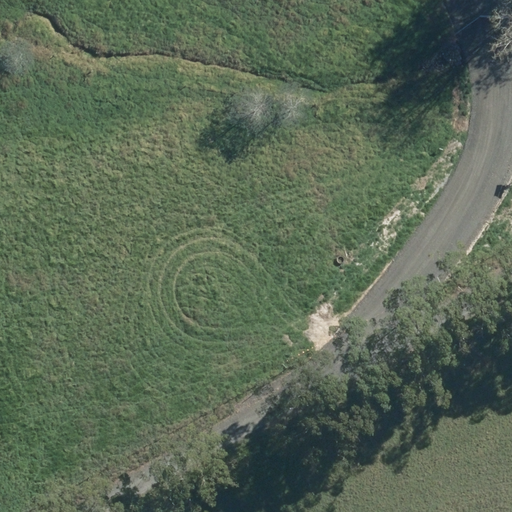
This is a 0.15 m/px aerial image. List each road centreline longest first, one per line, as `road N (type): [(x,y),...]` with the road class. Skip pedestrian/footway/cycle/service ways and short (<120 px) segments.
road 1 (track): [(81,511),(511,269)]
road 2 (track): [(341,365),(436,234),(487,139),(502,81),(475,0)]
